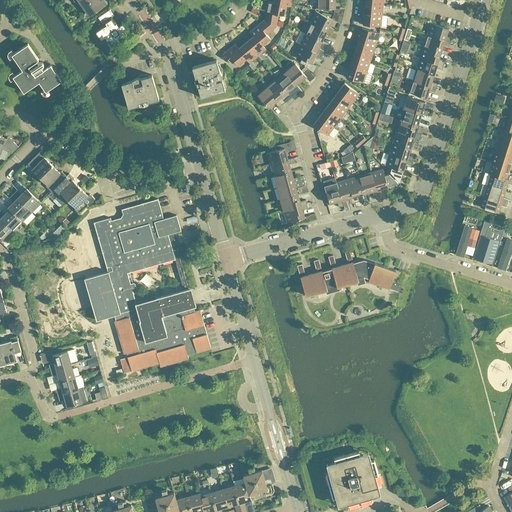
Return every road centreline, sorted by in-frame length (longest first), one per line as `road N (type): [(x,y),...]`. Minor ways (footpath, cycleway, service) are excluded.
road 1 (residential): [(296,506),(225,260)]
road 2 (residential): [(329,229),(296,107),(336,47),(351,0)]
road 3 (residential): [(377,214),(418,201),(478,19)]
road 4 (residential): [(198,162),(139,177),(45,129)]
road 5 (residential): [(511,284),(395,248),(377,214)]
road 6 (residential): [(28,371),(36,360),(0,248)]
